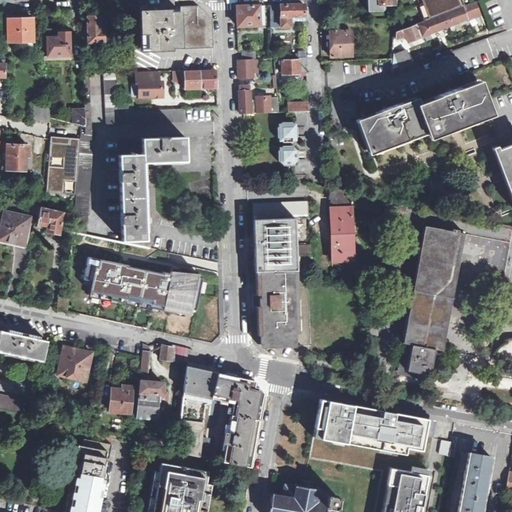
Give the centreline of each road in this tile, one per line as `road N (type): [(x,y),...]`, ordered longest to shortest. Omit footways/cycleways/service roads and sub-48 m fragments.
road 1 (residential): [(223,0),(236,357)]
road 2 (residential): [(511,430),(277,382)]
road 3 (unknown): [(228,127),(108,135),(99,150),(94,223)]
road 4 (residential): [(0,310),(136,337)]
road 5 (residential): [(277,382),(254,511)]
